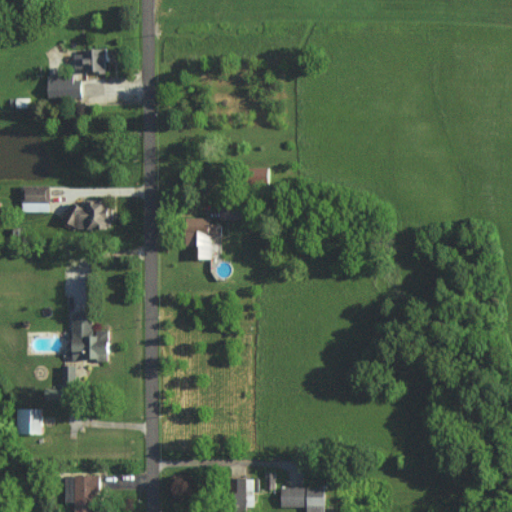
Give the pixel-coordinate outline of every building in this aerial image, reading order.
[(77,71),(109,69),(108,49),(76,50),(77,71)] [(50,98),(83,97),(83,79),(74,79),(74,74),(49,74),(50,98)] [(50,210),(51,185),(23,184),(23,209),(50,210)] [(88,204),(70,203),(69,226),(112,227),(112,207),(107,207),(107,199),(88,198),(88,204)] [(222,219),(239,219),(240,203),(222,202),(222,219)] [(196,258),(212,258),(213,235),(224,235),(224,224),(211,224),(211,217),(187,216),(187,244),(196,245),(196,258)] [(74,359),(111,359),(111,329),(95,329),(95,312),(74,312),(74,359)] [(77,387),(77,364),(63,364),(63,388),(77,387)] [(44,407),(17,407),(18,433),(44,432),(44,407)] [(75,511),(97,511),(99,475),(67,474),(66,502),(76,502),(75,511)] [(255,478),(237,478),(237,506),(255,506),(255,478)] [(308,506),(308,511),(326,511),(327,487),(283,486),(282,506),(308,506)]
